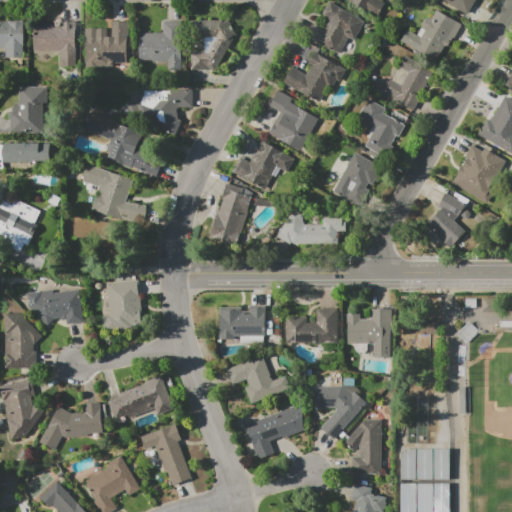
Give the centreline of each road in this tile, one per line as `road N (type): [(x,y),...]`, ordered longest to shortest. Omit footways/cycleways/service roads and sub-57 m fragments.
road 1 (residential): [(238,511),(177,323),(171,274),(198,167),(292,0)]
road 2 (residential): [(171,274),(511,270)]
road 3 (residential): [(366,272),(511,9)]
